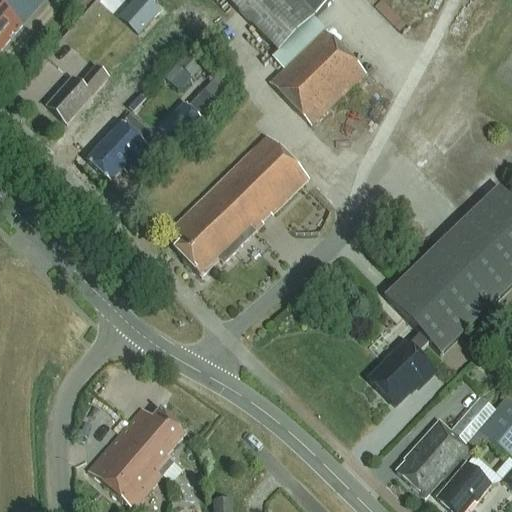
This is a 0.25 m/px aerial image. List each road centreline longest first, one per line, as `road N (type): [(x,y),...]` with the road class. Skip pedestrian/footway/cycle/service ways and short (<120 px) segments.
road 1 (tertiary): [(368,511),(270,418),(199,374)]
road 2 (unclassified): [(62,511),(58,446),(68,391),(126,323)]
road 3 (tertiary): [(126,323),(0,197)]
road 4 (residential): [(0,111),(118,233)]
road 5 (unclassified): [(133,248),(224,337)]
